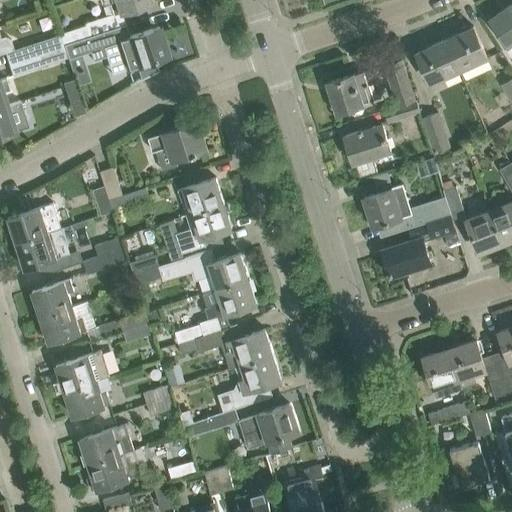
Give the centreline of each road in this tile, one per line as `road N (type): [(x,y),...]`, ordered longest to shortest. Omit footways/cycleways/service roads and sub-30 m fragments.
road 1 (residential): [(394,447),(352,448),(340,436),(220,68)]
road 2 (residential): [(358,332),(269,53)]
road 3 (residential): [(0,180),(163,90),(220,68)]
road 4 (residential): [(65,511),(0,316)]
road 5 (residential): [(358,332),(511,281)]
road 6 (residential): [(269,53),(420,0)]
road 7 (residential): [(394,447),(358,332)]
